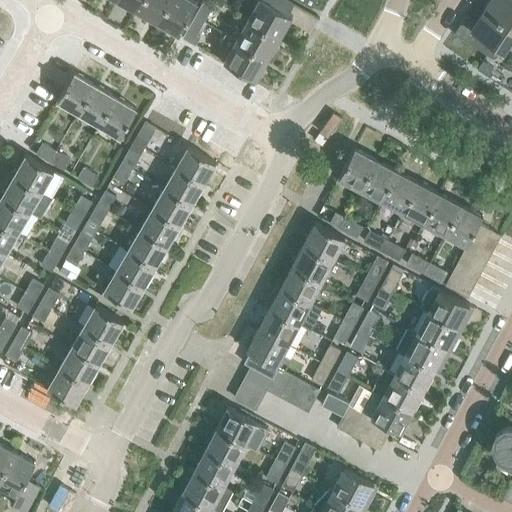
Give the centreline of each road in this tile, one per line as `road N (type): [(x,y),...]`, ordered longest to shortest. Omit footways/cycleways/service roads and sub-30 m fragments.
road 1 (residential): [(110,460),(172,336),(208,299),(242,235),(279,162),(280,138)]
road 2 (residential): [(280,138),(51,12)]
road 3 (residential): [(433,473),(511,326)]
road 4 (residential): [(280,138),(382,44)]
road 5 (residential): [(110,460),(0,399)]
road 6 (residential): [(511,130),(411,61)]
